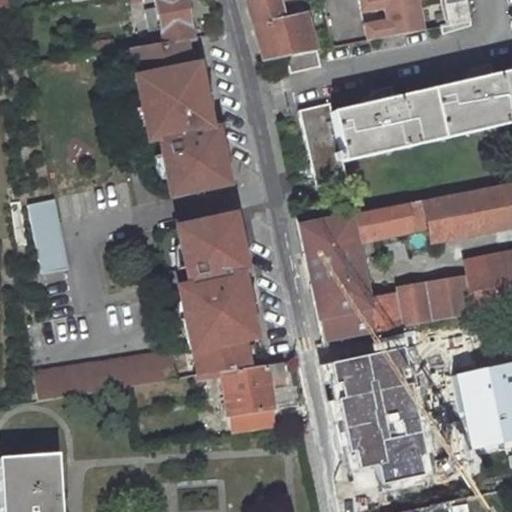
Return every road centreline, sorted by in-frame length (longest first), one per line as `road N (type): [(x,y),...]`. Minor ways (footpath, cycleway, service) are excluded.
road 1 (unclassified): [(222,0),(340,511)]
road 2 (unknown): [(245,100),(480,45),(489,32),(483,0)]
